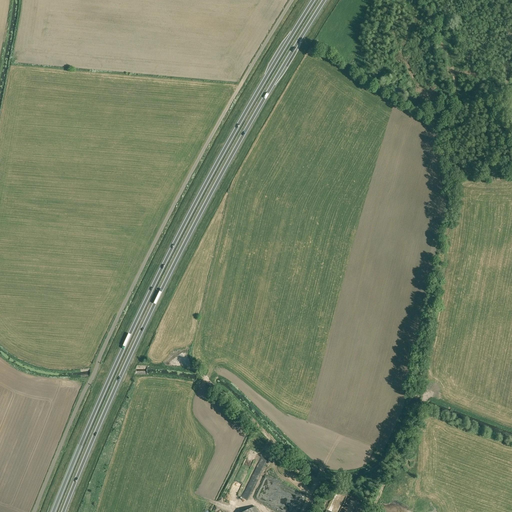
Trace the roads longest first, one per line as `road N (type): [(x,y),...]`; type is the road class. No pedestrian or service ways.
road 1 (trunk): [(63,511),(176,259),(324,0)]
road 2 (trunk): [(313,0),(168,255),(53,511)]
road 3 (unclassified): [(290,0),(163,225),(33,511)]
